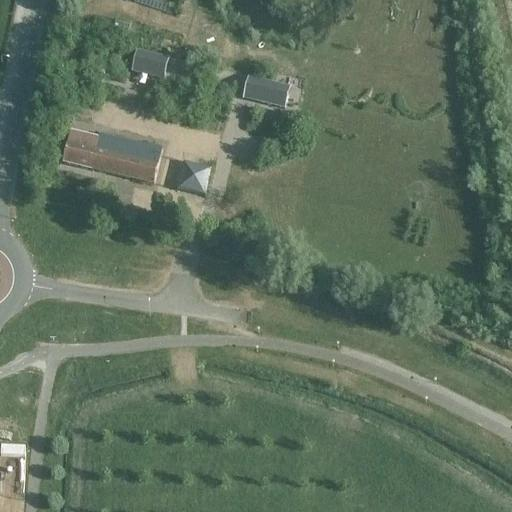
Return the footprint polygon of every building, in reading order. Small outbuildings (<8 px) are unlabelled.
[(143,0),(133,47),(303,85),(321,0),(143,0)] [(163,81),(168,61),(136,54),(131,74),(163,81)] [(146,102),(150,87),(112,77),(108,92),(146,102)] [(248,80),(243,101),(284,111),(289,90),(248,80)] [(153,189),(162,154),(97,138),(96,142),(71,136),(64,167),(153,189)] [(209,169),(181,163),(174,191),(203,197),(209,169)]
